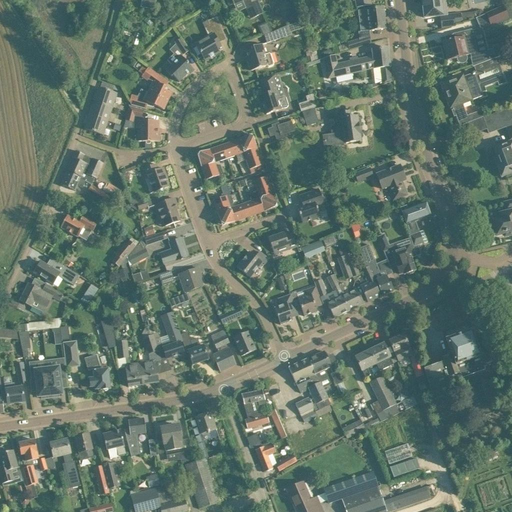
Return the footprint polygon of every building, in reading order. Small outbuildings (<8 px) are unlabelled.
[(243,1),(246,8),(250,6),(255,17),(263,13),(258,3),(257,0),(226,0),(229,6),(233,4),(234,5),(243,1)] [(360,0),(360,1),(355,2),(357,9),(371,6),(370,0),(360,0)] [(474,19),(478,17),(483,15),(481,10),(473,12),(461,14),(461,13),(448,15),(445,0),(422,0),(424,18),(440,16),(442,27),(455,26),(454,23),(462,22),(474,19)] [(504,6),(483,15),(478,17),(483,29),(509,18),(506,11),(511,8),(510,4),(504,6)] [(383,7),(366,10),(358,11),(361,33),(386,29),(383,7)] [(293,10),(286,14),(289,22),(297,19),(293,10)] [(212,24),(216,34),(223,31),(217,17),(208,21),(210,26),(212,24)] [(271,33),(264,35),(267,43),(279,39),(291,36),(290,33),(303,28),(301,21),(287,26),(272,33),(271,33)] [(449,60),(451,60),(458,58),(458,59),(458,60),(458,61),(459,61),(459,62),(460,62),(461,63),(462,63),(463,63),(464,62),(465,62),(465,61),(466,60),(466,59),(466,58),(465,56),(467,55),(470,55),(471,58),(470,58),(473,67),(508,53),(509,52),(508,50),(508,48),(506,46),(504,45),(502,44),(500,44),(498,44),(496,45),(494,46),(493,48),(492,49),(477,53),(471,30),(453,35),(447,37),(447,41),(444,42),(449,60)] [(195,45),(200,53),(205,61),(220,53),(216,47),(220,45),(221,47),(221,46),(214,34),(195,45)] [(362,38),(348,43),(350,50),(365,45),(362,38)] [(175,43),(183,55),(189,51),(181,39),(175,43)] [(269,53),(267,54),(266,54),(263,44),(251,48),(251,50),(246,52),(249,61),(247,61),(249,70),(251,71),(267,66),(269,67),(273,66),(274,64),(271,54),(269,53)] [(336,55),(324,59),(325,67),(328,79),(372,69),(380,68),(382,82),(382,83),(384,83),(392,82),(388,48),(378,49),(372,50),(372,54),(368,55),(368,58),(354,61),(353,59),(350,59),(350,62),(338,64),(336,55)] [(318,60),(316,53),(310,55),(312,62),(318,60)] [(181,56),(166,71),(172,77),(173,76),(179,82),(188,73),(190,75),(194,71),(188,64),(181,56)] [(452,107),(462,104),(483,96),(479,85),(504,76),(499,64),(442,85),(451,108),(452,107)] [(148,68),(142,77),(148,80),(154,72),(148,68)] [(261,106),(263,106),(266,115),(288,107),(285,96),(279,98),(273,77),(260,81),(264,94),(258,96),(260,104),(261,106)] [(156,107),(164,110),(171,94),(164,90),(165,87),(154,82),(144,101),(142,100),(143,100),(137,97),(131,96),(129,102),(131,106),(146,110),(147,106),(154,108),(154,106),(156,107)] [(94,100),(94,102),(112,108),(117,93),(108,90),(99,87),(96,94),(95,94),(93,100),(94,100)] [(307,101),(299,104),(301,112),(316,107),(312,95),(306,97),(307,101)] [(94,102),(89,115),(108,121),(112,108),(94,102)] [(462,104),(452,107),(459,126),(469,123),(485,117),(482,110),(467,116),(462,104)] [(506,126),(509,133),(511,131),(511,106),(483,118),(488,133),(506,126)] [(129,107),(126,121),(133,123),(135,116),(141,118),(143,111),(129,107)] [(335,114),(337,123),(338,131),(331,132),(332,136),(324,137),(325,146),(351,143),(361,141),(361,139),(363,137),(362,133),(359,132),(359,126),(361,123),(360,120),(357,118),(357,116),(350,117),(349,112),(335,114)] [(108,121),(89,115),(89,116),(88,116),(86,122),(87,123),(85,129),(103,135),(108,121)] [(304,119),(307,127),(318,123),(316,115),(304,119)] [(138,142),(142,142),(160,142),(160,134),(161,134),(161,129),(158,129),(158,121),(136,121),(136,128),(138,128),(138,142)] [(269,130),(271,138),(276,137),(277,139),(282,137),(282,135),(293,131),(291,122),(279,126),(278,124),(273,126),(273,128),(269,130)] [(511,131),(509,133),(511,142),(494,148),(498,160),(495,161),(501,176),(505,175),(507,180),(511,178),(511,131)] [(252,135),(239,139),(243,152),(257,148),(252,135)] [(239,139),(222,145),(227,158),(236,155),(238,162),(243,161),(240,154),(243,152),(239,139)] [(222,145),(197,154),(214,163),(227,158),(222,145)] [(257,148),(243,152),(240,154),(243,161),(246,160),(249,170),(253,168),(263,165),(257,148)] [(76,151),(68,167),(94,180),(95,178),(96,179),(104,164),(84,155),(76,151)] [(214,163),(197,154),(206,180),(217,176),(219,182),(225,180),(220,165),(216,167),(214,163)] [(142,169),(146,178),(146,179),(148,178),(149,181),(151,181),(155,192),(169,187),(165,176),(166,175),(164,168),(158,170),(156,164),(142,169)] [(400,165),(390,169),(376,174),(382,189),(388,187),(393,201),(398,199),(407,195),(402,182),(406,180),(400,165)] [(94,180),(68,167),(66,171),(61,185),(75,191),(77,186),(82,188),(86,181),(92,185),(94,180)] [(355,175),(358,183),(373,177),(369,169),(355,175)] [(257,191),(254,192),(256,200),(260,199),(273,194),(267,177),(254,181),(257,191)] [(247,186),(245,180),(238,182),(241,188),(247,186)] [(102,191),(117,199),(121,191),(107,183),(102,191)] [(215,207),(222,226),(230,208),(229,205),(233,203),(227,185),(221,187),(225,196),(213,200),(215,207)] [(88,192),(109,205),(113,198),(91,186),(88,192)] [(320,217),(317,207),(324,205),(319,190),(299,197),(302,205),(296,207),(299,215),(297,217),(299,221),(301,222),(302,223),(320,217)] [(252,201),(243,204),(247,217),(264,212),(260,199),(256,200),(254,192),(249,194),(252,201)] [(277,207),(273,194),(260,199),(264,212),(277,207)] [(174,199),(155,206),(163,227),(180,221),(179,219),(180,218),(178,213),(177,212),(175,206),(177,205),(174,199)] [(507,212),(499,214),(497,215),(497,217),(493,218),(495,226),(493,228),(495,232),(497,233),(497,234),(504,233),(505,235),(511,233),(511,200),(504,203),(507,212)] [(137,204),(130,207),(137,211),(139,210),(139,211),(146,209),(149,208),(147,201),(137,204)] [(409,236),(410,238),(413,247),(427,242),(423,231),(419,232),(415,221),(430,215),(426,203),(411,208),(410,208),(409,208),(408,207),(407,206),(406,205),(400,208),(402,213),(402,212),(406,224),(405,224),(410,236),(409,236)] [(230,208),(222,226),(247,217),(243,204),(230,208)] [(78,238),(78,237),(86,242),(91,233),(92,233),(97,223),(83,215),(79,222),(67,216),(61,228),(78,238)] [(147,246),(168,239),(166,232),(156,235),(142,240),(128,258),(132,266),(149,257),(145,248),(147,246)] [(268,238),(272,248),(274,255),(297,247),(292,232),(285,234),(284,233),(268,238)] [(334,235),(323,240),(326,247),(337,242),(334,235)] [(378,238),(383,252),(390,249),(384,235),(378,238)] [(416,256),(413,247),(410,238),(409,238),(412,246),(393,253),(397,264),(396,264),(399,274),(404,273),(405,274),(407,273),(409,275),(413,273),(414,271),(415,271),(413,264),(411,258),(416,256),(416,257),(416,256)] [(169,243),(171,249),(159,253),(163,265),(178,260),(187,256),(181,239),(169,243)] [(114,259),(112,262),(118,267),(124,260),(133,250),(135,247),(128,241),(126,244),(125,243),(116,254),(118,255),(114,259)] [(302,249),(305,257),(324,250),(320,241),(302,249)] [(359,249),(362,255),(371,252),(369,245),(359,249)] [(351,250),(343,253),(352,277),(360,274),(351,250)] [(265,265),(269,260),(259,252),(255,257),(249,252),(237,268),(250,278),(258,268),(261,269),(264,265),(265,265)] [(362,255),(363,261),(366,268),(369,267),(376,281),(378,287),(382,296),(394,291),(389,280),(388,281),(385,271),(379,273),(376,266),(371,252),(362,255)] [(352,277),(343,253),(336,255),(338,259),(337,259),(345,280),(352,277)] [(34,273),(53,285),(59,276),(74,286),(75,284),(81,288),(86,280),(51,259),(46,266),(41,262),(34,273)] [(369,267),(366,268),(363,269),(368,284),(361,287),(363,293),(367,302),(380,296),(374,282),(376,281),(369,267)] [(119,270),(121,282),(130,280),(128,268),(119,270)] [(198,268),(189,271),(179,275),(185,293),(203,286),(199,276),(201,275),(198,268)] [(166,273),(159,276),(163,286),(175,282),(171,271),(166,273)] [(289,273),(283,275),(286,281),(292,279),(289,273)] [(279,287),(285,285),(283,277),(276,280),(279,287)] [(319,297),(322,306),(327,305),(334,318),(348,311),(337,287),(332,290),(337,299),(329,303),(326,295),(327,295),(322,280),(314,283),(315,287),(319,297)] [(339,286),(337,287),(348,311),(363,304),(356,290),(349,293),(344,283),(339,285),(339,286)] [(46,284),(42,292),(37,289),(28,284),(20,301),(32,306),(34,302),(47,308),(52,297),(66,304),(67,295),(46,284)] [(85,295),(81,300),(88,305),(91,299),(98,289),(91,285),(85,295)] [(316,309),(322,306),(319,297),(315,287),(303,291),(305,298),(298,300),(300,307),(304,317),(317,312),(316,309)] [(187,294),(169,301),(171,307),(189,301),(187,294)] [(291,295),(288,296),(278,299),(280,306),(274,308),(280,325),(293,321),(292,318),(298,316),(295,306),(291,295)] [(230,312),(219,317),(222,325),(233,320),(242,316),(239,308),(230,312)] [(161,316),(168,336),(170,341),(175,356),(184,353),(186,353),(180,335),(179,332),(173,312),(161,316)] [(111,319),(100,322),(102,330),(113,326),(111,319)] [(29,324),(17,325),(17,331),(18,331),(18,332),(19,333),(29,332),(29,324)] [(150,337),(153,336),(152,335),(151,330),(150,327),(148,326),(146,326),(147,329),(146,329),(143,335),(144,339),(150,337)] [(59,328),(59,329),(60,335),(61,341),(69,340),(68,327),(59,328)] [(4,329),(0,328),(0,337),(20,339),(19,334),(19,333),(18,332),(18,331),(17,331),(4,329)] [(446,339),(446,341),(447,340),(451,354),(443,357),(444,361),(424,368),(433,399),(452,393),(450,385),(452,384),(452,382),(461,379),(460,376),(461,376),(462,378),(485,370),(483,364),(484,364),(496,360),(489,340),(477,345),(473,331),(472,330),(471,330),(471,331),(447,339),(446,339)] [(213,355),(220,371),(235,365),(228,348),(227,348),(226,344),(229,342),(224,331),(211,336),(216,348),(217,348),(218,352),(213,355)] [(234,339),(241,356),(256,350),(249,333),(248,332),(247,332),(237,337),(233,338),(234,339)] [(28,333),(19,334),(20,339),(22,350),(30,349),(28,333)] [(158,333),(152,335),(153,336),(161,361),(175,356),(170,341),(168,336),(160,338),(158,333)] [(188,333),(180,335),(186,353),(188,352),(193,365),(208,359),(204,347),(200,348),(197,339),(191,341),(188,333)] [(396,335),(388,339),(389,341),(393,350),(394,352),(396,358),(411,352),(408,346),(408,344),(404,335),(397,338),(396,335)] [(150,362),(140,364),(143,384),(158,382),(155,363),(161,361),(153,336),(150,337),(144,339),(149,355),(149,354),(150,362)] [(65,357),(78,355),(76,342),(64,343),(65,357)] [(117,343),(119,359),(129,358),(127,342),(121,343),(117,343)] [(369,351),(376,364),(379,371),(393,364),(390,357),(384,344),(369,351)] [(376,364),(369,351),(355,357),(362,371),(365,378),(370,376),(367,369),(376,364)] [(324,352),(306,360),(327,406),(330,405),(320,382),(319,383),(317,379),(320,377),(321,381),(328,377),(325,370),(331,367),(324,352)] [(89,379),(90,387),(95,386),(96,389),(101,389),(101,390),(103,390),(105,391),(107,391),(108,389),(110,389),(108,369),(100,370),(100,367),(97,355),(85,359),(89,370),(93,369),(94,378),(89,379)] [(411,357),(410,357),(416,377),(424,375),(418,355),(411,357)] [(327,406),(306,360),(289,368),(296,383),(301,393),(309,389),(313,398),(309,399),(309,398),(295,404),(300,414),(313,408),(311,403),(315,402),(319,410),(327,406)] [(35,362),(30,363),(32,381),(36,380),(38,397),(42,397),(42,399),(50,398),(47,369),(36,370),(35,362)] [(15,366),(19,385),(27,384),(23,364),(15,366)] [(143,384),(140,364),(125,367),(127,377),(129,387),(143,384)] [(47,369),(50,398),(59,397),(58,395),(62,394),(60,379),(64,378),(62,368),(59,368),(59,367),(47,369)] [(337,371),(331,374),(336,386),(336,385),(338,391),(345,388),(337,371)] [(379,419),(363,426),(365,430),(399,413),(400,413),(397,407),(393,398),(392,399),(382,377),(370,383),(379,402),(372,405),(379,419)] [(466,384),(473,409),(496,402),(488,377),(466,384)] [(22,388),(15,389),(14,383),(5,384),(6,390),(6,394),(8,404),(25,402),(23,392),(22,388)] [(259,406),(265,405),(262,390),(241,395),(248,419),(245,420),(247,429),(257,426),(269,423),(265,414),(260,416),(259,406)] [(405,408),(421,403),(419,395),(403,400),(405,408)] [(270,413),(276,426),(281,439),(287,437),(275,411),(270,413)] [(301,417),(304,423),(317,417),(314,411),(301,417)] [(196,427),(196,428),(192,429),(195,436),(198,435),(198,436),(195,437),(197,443),(200,442),(201,444),(197,445),(200,451),(203,450),(203,451),(200,452),(202,459),(205,458),(205,459),(200,461),(185,466),(199,509),(220,502),(220,501),(207,459),(209,458),(203,441),(218,436),(210,412),(195,417),(195,418),(188,420),(193,419),(194,421),(190,422),(192,428),(196,427)] [(124,429),(127,439),(131,458),(141,454),(138,434),(146,433),(144,419),(128,421),(129,430),(125,431),(125,429),(124,429)] [(440,419),(435,421),(438,433),(444,431),(440,419)] [(365,430),(363,426),(360,421),(342,430),(347,439),(365,430)] [(179,425),(161,428),(164,444),(166,456),(183,453),(184,455),(180,456),(181,462),(192,460),(191,451),(183,452),(181,441),(179,425)] [(107,450),(108,450),(110,459),(119,457),(119,456),(126,454),(124,446),(120,430),(103,435),(107,450)] [(259,434),(249,436),(250,448),(260,446),(259,434)] [(92,449),(91,444),(88,435),(76,438),(79,452),(81,461),(94,457),(92,449)] [(35,440),(19,443),(21,453),(21,455),(23,462),(19,463),(20,467),(23,475),(26,487),(36,484),(30,466),(32,466),(31,462),(37,460),(38,460),(36,452),(37,451),(35,440)] [(50,444),(53,453),(54,457),(63,455),(70,485),(80,482),(74,461),(72,462),(70,453),(67,440),(50,444)] [(264,446),(256,450),(265,472),(273,469),(272,467),(276,466),(279,471),(297,461),(293,455),(277,464),(272,454),(276,453),(272,444),(264,447),(264,446)] [(4,466),(0,467),(0,475),(2,484),(14,481),(13,478),(23,475),(20,467),(17,468),(15,460),(13,451),(10,451),(8,450),(3,452),(3,454),(0,454),(4,466)] [(38,460),(37,460),(39,464),(41,471),(47,470),(44,458),(38,460)] [(417,458),(390,467),(394,477),(420,469),(417,458)] [(103,466),(108,489),(120,486),(114,463),(103,466)] [(342,499),(346,511),(384,511),(386,511),(394,511),(431,500),(426,486),(383,501),(377,486),(372,472),(323,489),(328,504),(342,499)] [(157,474),(146,477),(149,488),(160,485),(157,474)] [(105,476),(97,478),(101,495),(109,493),(105,476)] [(303,482),(296,485),(287,489),(296,511),(322,511),(316,497),(310,499),(303,482)] [(146,511),(161,508),(161,511),(185,511),(187,511),(184,499),(176,501),(171,484),(131,495),(135,511),(146,511)] [(25,497),(22,498),(21,500),(22,504),(25,505),(28,504),(29,502),(28,498),(25,497)]
